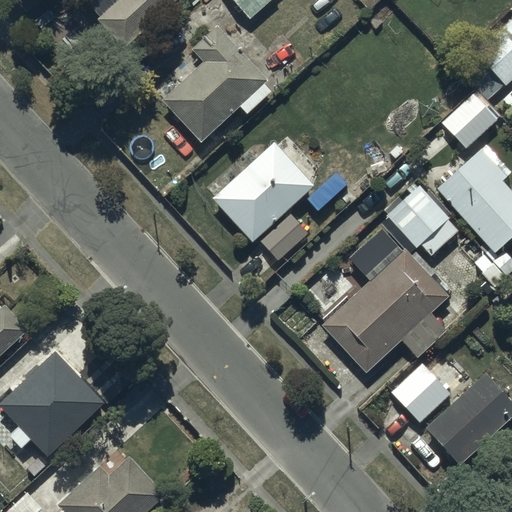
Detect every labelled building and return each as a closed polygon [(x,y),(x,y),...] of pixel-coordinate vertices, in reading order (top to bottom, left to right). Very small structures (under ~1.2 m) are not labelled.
[(94,11),(123,43),(170,0),(183,0),(184,1),(184,0),(87,0),(96,9),(94,11)] [(235,0),(251,18),(270,0),(235,0)] [(509,82),(511,79),(511,17),(478,52),(509,82)] [(154,86),(201,134),(264,71),(213,19),(190,42),(203,56),(194,65),(185,56),(154,86)] [(496,118),(470,91),(441,119),(466,145),(496,118)] [(211,194),(250,236),(320,171),(288,136),(280,144),(272,136),(211,194)] [(494,247),(511,230),(511,187),(474,147),(435,184),(494,247)] [(420,181),(384,210),(414,245),(421,239),(431,252),(459,228),(420,181)] [(304,228),(287,210),(256,238),(273,257),(304,228)] [(346,253),(367,275),(319,320),(365,370),(401,336),(417,353),(446,326),(430,308),(448,292),(431,273),(435,270),(414,248),(411,251),(405,244),(402,246),(379,222),(346,253)] [(504,272),(490,257),(468,233),(457,244),(481,271),(483,269),(495,281),(504,272)] [(0,347),(26,324),(5,301),(0,305),(0,347)] [(56,349),(0,396),(0,403),(9,414),(0,422),(19,444),(31,434),(45,451),(102,401),(56,349)] [(420,359),(389,387),(418,420),(449,392),(420,359)] [(511,408),(511,394),(486,367),(424,426),(457,460),(511,408)] [(64,510),(62,511),(141,511),(166,490),(122,440),(55,500),(64,510)] [(46,511),(26,490),(1,511),(46,511)]
